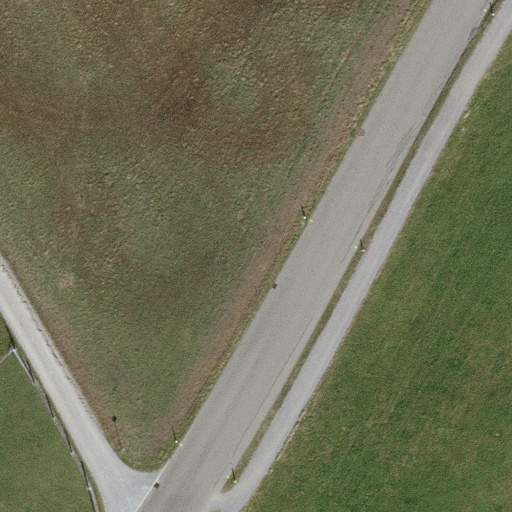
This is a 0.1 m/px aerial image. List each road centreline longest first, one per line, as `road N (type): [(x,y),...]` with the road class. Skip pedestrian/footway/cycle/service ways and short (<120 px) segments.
road 1 (tertiary): [(472,0),(176,511)]
road 2 (track): [(0,288),(131,511)]
